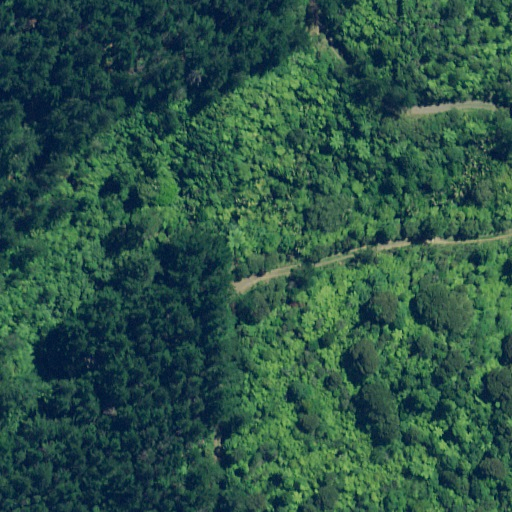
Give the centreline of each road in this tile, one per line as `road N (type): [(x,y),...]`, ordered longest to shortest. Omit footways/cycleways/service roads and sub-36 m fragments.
road 1 (unclassified): [(511,226),(489,235),(352,246),(236,292),(204,338),(214,511)]
road 2 (unclassified): [(313,0),(331,49),(384,116),(496,101),(511,113)]
